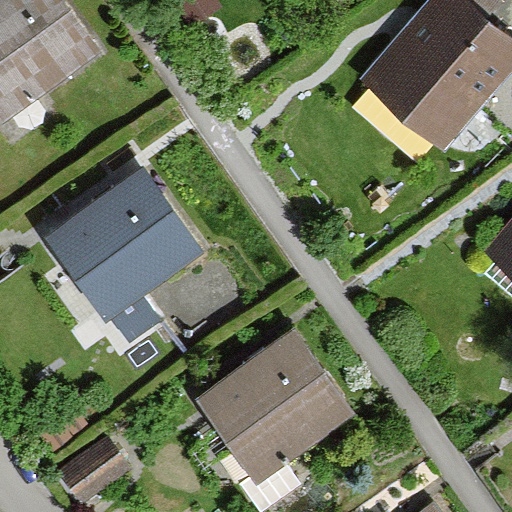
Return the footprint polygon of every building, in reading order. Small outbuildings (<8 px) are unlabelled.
[(0,0),(0,126),(97,57),(55,0),(0,0)] [(511,68),(511,41),(456,0),(440,0),(369,96),(448,154),(511,68)] [(198,255),(140,174),(42,243),(100,324),(198,255)] [(511,221),(481,259),(511,283),(511,221)] [(349,419),(292,335),(194,400),(251,485),(349,419)] [(64,476),(83,506),(129,477),(110,447),(64,476)]
